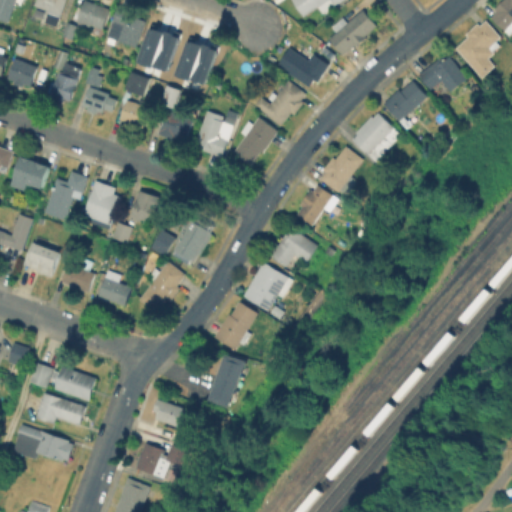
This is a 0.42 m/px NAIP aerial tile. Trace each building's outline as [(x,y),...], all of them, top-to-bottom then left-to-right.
[(0,18),(0,0),(27,0),(26,3),(17,0),(8,22),(0,18)] [(37,0),(66,0),(61,15),(48,10),(49,8),(36,4),(37,0)] [(91,0),(110,6),(103,28),(91,24),(90,25),(78,21),(84,0),(91,0)] [(340,0),(324,12),(319,5),(305,15),(295,0),(340,0)] [(511,0),(511,32),(511,34),(492,16),(497,10),(496,8),(502,0),(511,0)] [(148,14),(137,46),(113,38),(118,23),(114,22),(120,4),(148,14)] [(365,8),(378,24),(366,34),(367,36),(357,45),(355,43),(344,53),(330,37),(337,31),(333,25),(344,16),(349,21),(365,8)] [(487,19),(501,36),(497,39),(501,44),(494,50),(495,52),(489,57),(495,64),(481,76),(456,46),(469,35),(467,32),(479,22),(481,24),(487,19)] [(77,24),(72,38),(63,35),(68,21),(77,24)] [(150,22),(136,61),(152,66),(153,65),(165,30),(163,29),(156,27),(157,25),(150,22)] [(153,65),(166,70),(180,32),(173,29),(172,31),(163,28),(163,29),(165,30),(153,65)] [(188,35),(174,74),(190,80),(190,78),(203,43),(201,43),(194,40),(195,38),(188,35)] [(194,49),(207,54),(212,40),(199,35),(194,49)] [(190,78),(204,83),(218,45),(211,42),(210,45),(201,42),(201,43),(203,43),(190,78)] [(8,56),(2,74),(0,73),(0,45),(5,48),(3,52),(5,53),(4,54),(8,56)] [(291,46),(310,59),(315,52),(331,63),(318,80),(315,78),(310,85),(279,63),(291,46)] [(71,51),(64,68),(54,65),(61,48),(71,51)] [(451,54),(468,78),(451,91),(442,79),(431,88),(420,73),(441,56),(444,60),(451,54)] [(39,65),(32,85),(25,83),(24,86),(14,82),(15,79),(9,76),(16,57),(39,65)] [(82,66),(78,77),(80,78),(72,100),(64,97),(63,99),(58,98),(59,94),(52,92),(60,70),(64,72),(68,60),(82,66)] [(104,75),(100,85),(87,80),(92,65),(101,68),(99,73),(104,75)] [(151,77),(144,94),(126,87),(133,70),(151,77)] [(307,92),(302,98),(305,100),(295,112),(293,110),(282,124),(256,104),(263,95),(272,102),(273,100),(269,96),(274,90),(278,94),(290,78),(307,92)] [(414,78),(429,94),(413,109),(417,113),(405,123),(385,102),(400,88),(402,90),(414,78)] [(118,98),(114,110),(106,107),(104,111),(99,109),(98,112),(88,109),(89,106),(84,104),(91,85),(111,92),(110,95),(118,98)] [(171,85),(184,89),(178,106),(166,102),(171,85)] [(151,106),(144,126),(137,123),(136,126),(126,123),(127,120),(121,118),(128,98),(151,106)] [(194,119),(186,140),(175,136),(174,137),(159,131),(160,127),(162,128),(168,109),(194,119)] [(380,111),(402,133),(377,160),(354,138),(359,132),(357,130),(373,114),(374,116),(380,111)] [(235,124),(223,155),(203,148),(205,144),(197,141),(207,113),(235,124)] [(260,115),(280,129),(264,150),(262,149),(252,163),(234,150),(246,134),(240,130),(249,119),(254,122),(260,115)] [(364,157),(339,190),(323,177),(329,169),(326,166),(334,156),(337,158),(347,144),(364,157)] [(0,146),(14,152),(9,167),(2,165),(0,170),(0,146)] [(13,183),(24,155),(51,165),(43,186),(29,181),(27,188),(13,183)] [(46,213),(58,177),(68,181),(72,170),(89,176),(82,199),(74,196),(66,219),(46,213)] [(85,214),(98,179),(118,186),(114,195),(124,198),(114,224),(85,214)] [(319,183),(340,197),(331,210),(325,206),(313,223),(298,213),(303,204),(301,203),(312,188),(314,190),(319,183)] [(141,188),(163,196),(160,206),(156,204),(151,220),(146,219),(145,221),(131,216),(138,195),(141,188)] [(33,216),(22,248),(4,241),(4,243),(0,242),(0,228),(7,231),(13,234),(20,212),(33,216)] [(214,232),(202,253),(199,251),(192,264),(174,253),(197,214),(216,225),(212,231),(214,232)] [(133,225),(127,241),(113,236),(119,219),(133,225)] [(177,235),(166,254),(152,246),(163,227),(177,235)] [(295,227),(319,243),(307,261),(301,257),(293,269),(271,253),(287,231),(291,234),(295,227)] [(25,264),(34,242),(61,253),(52,275),(25,264)] [(93,259),(90,268),(97,271),(90,289),(63,279),(70,261),(80,265),(83,256),(93,259)] [(169,259),(187,272),(178,284),(181,286),(171,299),(169,297),(158,310),(141,297),(154,279),(149,275),(156,266),(161,269),(169,259)] [(295,278),(284,296),(279,293),(270,308),(245,293),(265,259),(295,278)] [(133,285),(127,303),(111,298),(110,300),(100,296),(101,294),(100,294),(107,275),(133,285)] [(260,311),(248,329),(253,332),(245,343),(241,340),(236,347),(216,334),(230,312),(232,313),(241,299),(260,311)] [(31,345),(25,365),(9,360),(15,340),(31,345)] [(249,360),(234,405),(212,398),(227,353),(249,360)] [(55,366),(48,385),(31,379),(38,360),(55,366)] [(57,384),(60,378),(53,375),(55,368),(62,370),(64,364),(98,376),(90,398),(57,387),(57,384)] [(88,404),(81,422),(58,414),(56,422),(37,415),(46,390),(88,404)] [(191,409),(187,419),(181,417),(179,424),(156,416),(159,410),(155,409),(159,396),(185,405),(185,407),(191,409)] [(26,427),(76,442),(68,467),(19,451),(26,427)] [(196,433),(193,444),(176,440),(178,429),(196,433)] [(166,456),(170,457),(175,443),(198,450),(194,463),(191,462),(190,464),(175,460),(169,476),(139,466),(147,441),(168,448),(166,456)] [(119,511),(132,479),(153,487),(143,511),(119,511)] [(25,511),(45,511),(48,505),(30,499),(25,511)]
